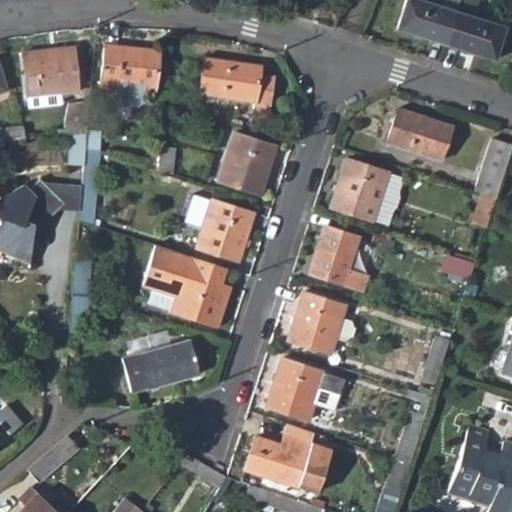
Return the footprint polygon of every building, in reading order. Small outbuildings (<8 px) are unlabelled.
[(407,0),(399,28),(448,43),(461,0),(445,0),(443,5),(427,0),(407,0)] [(477,0),(461,0),(448,43),(493,58),(504,25),(473,15),(477,0)] [(98,87),(113,88),(140,91),(151,92),(155,49),(101,43),(98,87)] [(69,46),(20,51),(26,98),(75,92),(69,46)] [(201,59),(197,94),(198,94),(249,100),(247,116),(265,120),(270,76),(257,74),(258,65),(201,59)] [(117,105),(131,107),(140,101),(140,91),(113,88),(113,98),(117,105)] [(395,106),(384,142),(439,161),(451,124),(395,106)] [(0,127),(0,141),(16,139),(25,139),(22,125),(0,127)] [(230,133),(215,180),(256,194),(270,146),(230,133)] [(65,168),(81,170),(82,147),(84,135),(67,136),(65,168)] [(479,174),(499,180),(511,145),(490,138),(479,174)] [(0,141),(0,156),(17,155),(16,139),(0,141)] [(92,224),(97,153),(82,147),(81,170),(77,219),(92,224)] [(346,162),(331,207),(385,225),(392,207),(396,209),(401,194),(397,192),(401,179),(346,162)] [(478,193),(494,198),(499,180),(479,174),(474,191),(478,193)] [(61,202),(37,179),(28,188),(22,183),(5,191),(3,187),(0,186),(0,250),(28,264),(30,223),(27,220),(33,212),(42,220),(61,202)] [(469,222),(484,227),(484,225),(494,198),(478,193),(469,222)] [(207,200),(193,247),(235,261),(250,214),(207,200)] [(324,226),(309,273),(363,289),(368,275),(349,268),(357,237),(324,226)] [(217,281),(223,267),(153,244),(152,243),(138,284),(148,287),(172,295),(167,309),(166,311),(188,319),(189,314),(195,316),(194,321),(214,327),(227,285),(217,281)] [(439,271),(467,280),(472,264),(444,254),(439,271)] [(477,285),(466,282),(461,298),(471,302),(477,285)] [(172,295),(148,287),(144,302),(167,309),(172,295)] [(86,319),(87,295),(71,290),(69,317),(86,319)] [(302,293),(287,338),(329,353),(334,337),(343,338),(349,334),(352,327),(351,320),(342,317),(345,306),(302,293)] [(511,377),(511,315),(508,328),(511,330),(498,372),(511,377)] [(421,378),(434,382),(439,368),(447,340),(434,335),(421,378)] [(122,357),(132,391),(200,372),(190,338),(122,357)] [(279,361),(264,407),(308,419),(314,402),(328,406),(332,393),(336,394),(341,380),(279,361)] [(407,409),(391,457),(408,463),(429,397),(420,394),(415,412),(407,409)] [(0,405),(0,438),(20,421),(4,402),(0,405)] [(313,432),(285,423),(282,432),(310,441),(313,432)] [(468,426),(447,489),(484,503),(482,511),(484,511),(505,511),(511,490),(511,443),(501,439),(497,451),(482,447),(486,433),(468,426)] [(78,446),(65,432),(25,467),(36,481),(78,446)] [(310,441),(282,432),(278,443),(255,435),(244,469),(314,491),(329,447),(310,441)] [(387,489),(379,511),(391,511),(408,463),(391,457),(382,487),(387,489)] [(243,495),(263,502),(268,490),(247,483),(243,495)] [(12,511),(56,511),(28,485),(15,498),(20,504),(12,511)] [(262,504),(286,511),(321,511),(324,508),(268,490),(263,502),(262,504)] [(137,511),(120,498),(111,510),(113,511),(137,511)]
